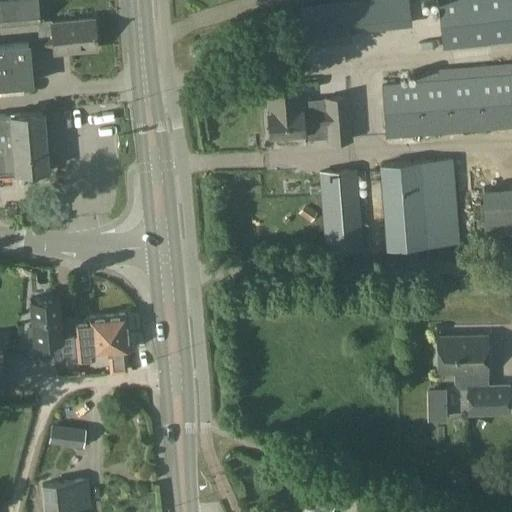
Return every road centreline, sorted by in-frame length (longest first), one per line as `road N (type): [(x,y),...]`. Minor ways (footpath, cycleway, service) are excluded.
road 1 (residential): [(511,263),(161,276)]
road 2 (primary): [(159,253),(139,0)]
road 3 (track): [(18,511),(43,413),(61,391),(102,379),(172,379)]
road 4 (primary): [(185,511),(161,276)]
road 5 (tertiary): [(159,253),(0,238)]
